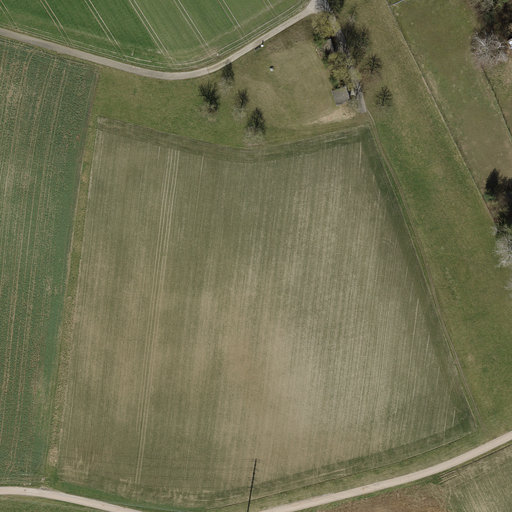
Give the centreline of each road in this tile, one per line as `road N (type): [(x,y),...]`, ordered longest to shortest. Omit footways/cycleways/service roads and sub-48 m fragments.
road 1 (track): [(323,1),(221,65),(181,76),(0,28)]
road 2 (track): [(511,437),(375,487),(264,511)]
road 3 (track): [(130,511),(0,491)]
